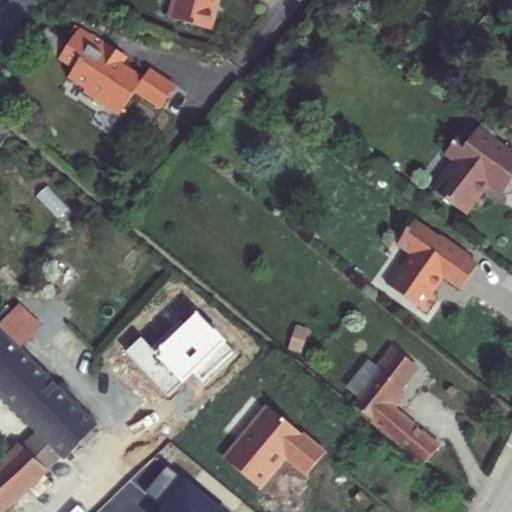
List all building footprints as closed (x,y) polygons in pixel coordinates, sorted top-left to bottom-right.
[(13,7),(0,22),(0,38),(9,46),(39,11),(26,0),(12,0),(9,4),(13,7)] [(181,0),(175,25),(215,36),(223,0),(181,0)] [(114,100),(109,108),(125,120),(135,117),(150,127),(164,108),(171,98),(174,94),(154,80),(144,73),(149,65),(124,48),(121,52),(111,44),(89,73),(105,84),(100,90),(114,100)] [(149,65),(144,73),(154,80),(159,73),(149,65)] [(164,108),(187,125),(204,102),(181,85),(174,94),(171,98),(164,108)] [(506,179),(511,183),(511,157),(483,138),(475,151),(466,145),(450,167),(460,173),(450,188),(450,191),(442,204),(468,222),(475,212),(481,217),(487,207),(486,202),(492,193),(495,195),(506,179)] [(511,206),(511,205),(511,183),(506,179),(495,195),(511,206)] [(417,244),(410,253),(425,264),(414,278),(412,276),(399,295),(437,322),(446,308),(443,305),(448,299),(445,298),(452,288),(456,287),(472,299),(488,276),(466,260),(468,258),(451,247),(450,249),(425,232),(421,238),(420,237),(416,242),(417,244)] [(0,377),(24,354),(48,332),(27,309),(0,334),(0,377)] [(142,341),(129,353),(169,396),(192,375),(204,387),(237,356),(214,332),(213,334),(197,317),(187,326),(184,322),(152,352),(142,341)] [(0,475),(0,511),(13,511),(67,461),(72,466),(103,437),(85,418),(62,393),(36,365),(24,354),(0,377),(0,391),(4,396),(42,435),(19,457),(0,475)] [(390,367),(393,370),(401,361),(397,357),(390,367)] [(385,382),(360,416),(391,442),(428,474),(443,456),(399,420),(408,408),(402,402),(421,376),(401,361),(393,370),(390,367),(380,378),(385,382)] [(266,404),(223,458),(262,489),(285,460),(306,477),(326,452),(266,404)] [(222,511),(167,468),(147,493),(162,505),(156,511),(222,511)]
